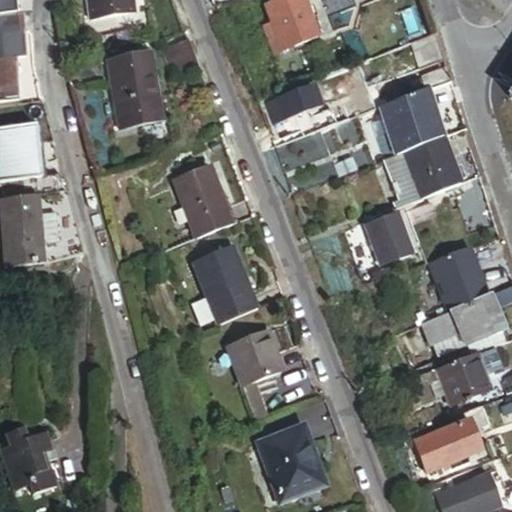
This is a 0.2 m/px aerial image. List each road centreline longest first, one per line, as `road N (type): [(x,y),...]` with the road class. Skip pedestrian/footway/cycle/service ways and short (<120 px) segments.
road 1 (residential): [(387,511),(195,0)]
road 2 (residential): [(160,511),(116,350),(46,0)]
road 3 (residential): [(468,74),(511,215)]
